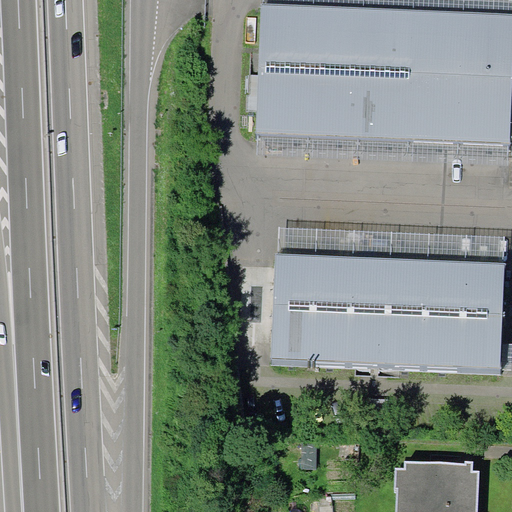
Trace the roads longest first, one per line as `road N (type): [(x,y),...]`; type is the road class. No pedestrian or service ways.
road 1 (motorway): [(17,0),(41,511)]
road 2 (motorway): [(88,511),(65,0)]
road 3 (motorway): [(126,511),(140,0)]
road 4 (unknown): [(245,188),(253,351),(275,386),(396,397),(511,370)]
road 5 (motorway): [(0,305),(29,511)]
